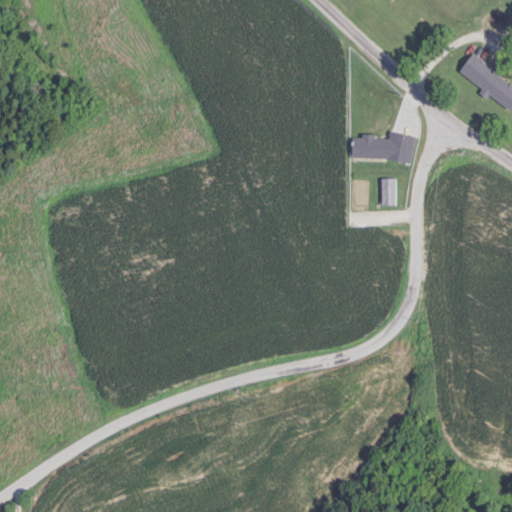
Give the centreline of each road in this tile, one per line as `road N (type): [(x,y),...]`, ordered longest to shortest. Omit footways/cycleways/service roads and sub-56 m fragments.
road 1 (residential): [(0,491),(106,423),(184,389),(332,353),(384,329),(415,271),(422,164),(446,109)]
road 2 (tertiary): [(511,155),(318,0)]
